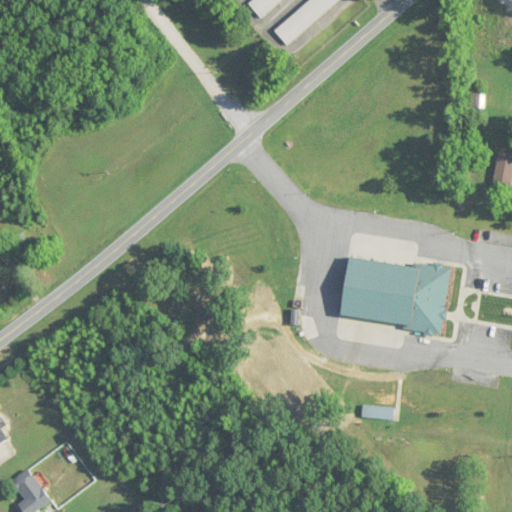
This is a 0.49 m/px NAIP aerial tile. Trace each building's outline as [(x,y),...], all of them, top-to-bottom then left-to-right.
[(252,0),(249,3),(261,19),(284,0),(252,0)] [(342,0),(311,0),(275,31),(288,46),(342,0)] [(511,50),(511,28),(498,25),(494,47),(511,50)] [(511,184),(511,161),(511,155),(500,152),(492,183),(511,188),(511,184)] [(442,332),(451,271),(349,257),(340,318),(442,332)] [(393,419),(394,406),(363,406),(363,419),(393,419)] [(0,445),(9,440),(0,425),(0,445)] [(25,499),(17,504),(22,511),(35,511),(52,500),(30,469),(13,481),(25,499)]
